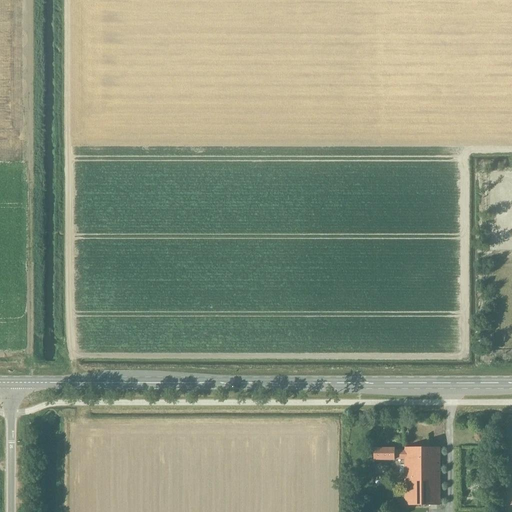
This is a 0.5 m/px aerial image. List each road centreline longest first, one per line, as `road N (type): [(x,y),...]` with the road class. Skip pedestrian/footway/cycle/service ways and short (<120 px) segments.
road 1 (secondary): [(511,383),(10,383)]
road 2 (unclassified): [(10,511),(10,383)]
